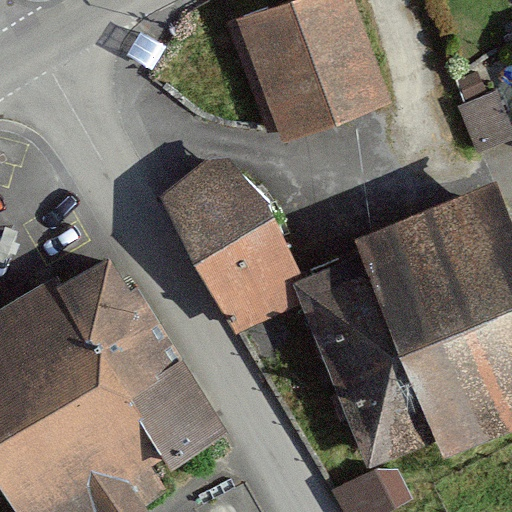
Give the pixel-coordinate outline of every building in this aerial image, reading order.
[(293,141),(392,106),(354,0),(294,0),(249,16),(293,141)] [(511,88),(473,88),(474,135),(511,134),(511,88)] [(305,283),(315,279),(291,216),(235,154),(217,156),(177,190),(246,335),(312,302),(305,283)] [(377,257),(453,442),(459,457),(511,435),(511,178),(369,236),(377,257)] [(453,442),(377,257),(315,279),(305,283),(312,302),(379,468),(453,442)] [(71,280),(0,321),(0,467),(26,511),(168,511),(180,506),(167,485),(238,443),(130,261),(78,291),(71,280)]
